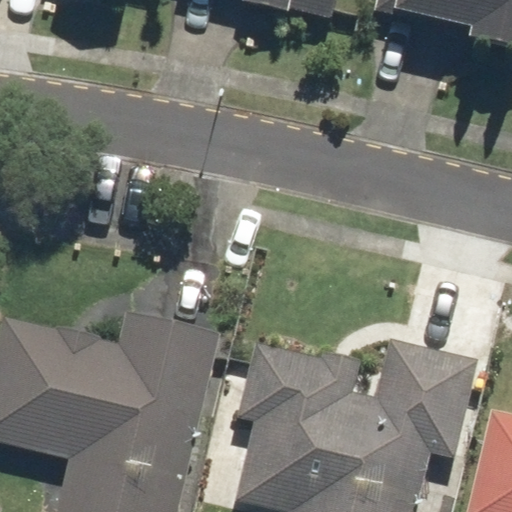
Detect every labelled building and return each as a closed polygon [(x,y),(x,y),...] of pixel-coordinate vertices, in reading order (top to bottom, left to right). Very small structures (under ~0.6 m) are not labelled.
[(68,0),(116,11),(118,0),(68,0)] [(235,0),(232,17),(321,37),(329,0),(235,0)] [(511,0),(370,0),(365,27),(457,49),(454,61),(511,75),(511,0)] [(173,511),(211,341),(113,320),(107,350),(0,327),(0,454),(57,467),(47,511),(173,511)] [(447,468),(470,367),(379,346),(366,403),(345,398),(352,370),(249,346),(230,426),(243,429),(224,511),(230,511),(410,511),(422,462),(447,468)] [(511,511),(511,423),(481,417),(458,511),(511,511)]
